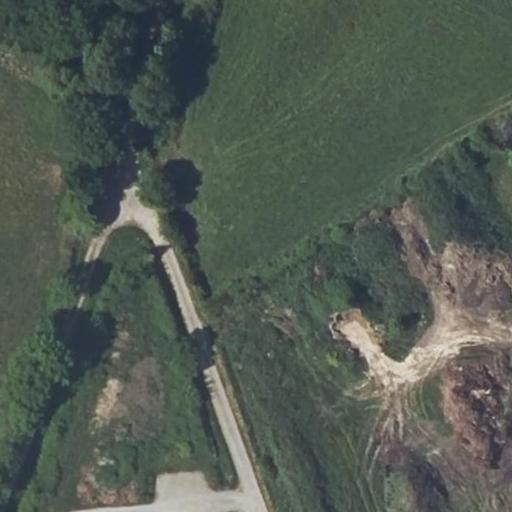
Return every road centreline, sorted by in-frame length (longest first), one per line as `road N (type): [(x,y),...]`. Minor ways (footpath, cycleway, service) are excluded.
road 1 (track): [(132,152),(0,511)]
road 2 (unclassified): [(261,511),(132,152)]
road 3 (track): [(132,152),(39,0)]
road 4 (track): [(164,0),(132,152)]
